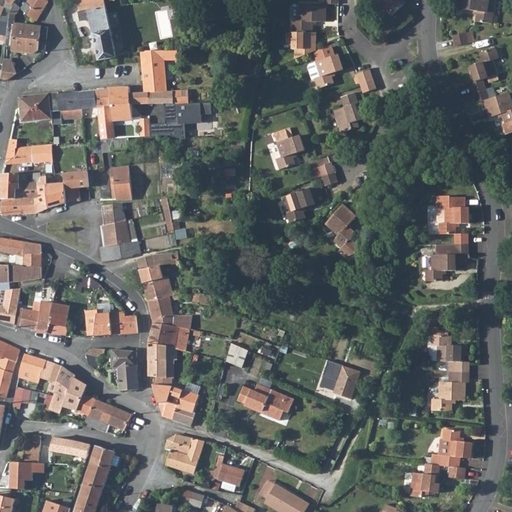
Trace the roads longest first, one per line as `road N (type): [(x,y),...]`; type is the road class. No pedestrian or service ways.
road 1 (residential): [(478,511),(500,441),(490,300),(500,214)]
road 2 (residential): [(500,214),(437,79),(429,14)]
road 3 (residential): [(0,459),(15,430),(32,426),(151,455)]
road 4 (residential): [(27,234),(83,208),(94,213),(89,263)]
road 5 (residential): [(354,166),(390,104),(375,56)]
